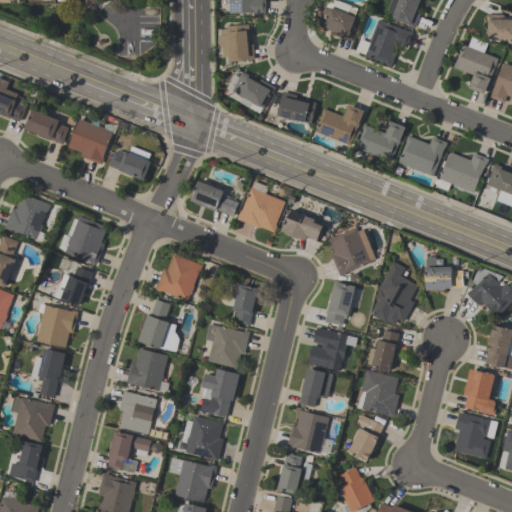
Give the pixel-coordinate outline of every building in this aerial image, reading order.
[(228,0),(265,0),(265,14),(260,14),(260,13),(228,13),(228,0)] [(414,29),(408,26),(391,19),(394,13),(387,11),(391,0),(422,0),(417,14),(419,15),(414,29)] [(316,26),(319,18),(320,18),(325,5),(326,6),(328,2),(356,12),(354,17),(358,18),(351,36),(352,36),(350,42),(334,36),(335,33),(316,26)] [(511,17),(511,40),(489,41),(489,39),(487,39),(487,22),(486,22),(486,15),(503,15),(503,17),(511,17)] [(399,46),(390,67),(386,65),(386,64),(364,56),(364,55),(355,51),(360,39),(369,43),(378,20),(408,32),(408,31),(413,33),(406,49),(399,46)] [(254,60),(229,62),(228,57),(223,58),(222,48),(218,49),(217,36),(220,36),(220,30),(226,30),(226,27),(248,25),(250,45),(252,45),(254,60)] [(469,89),(474,76),(453,67),(455,62),(455,63),(463,45),(467,47),(471,37),(487,44),(483,53),(497,59),(489,78),(491,79),(484,95),(469,89)] [(511,66),(511,98),(507,96),(504,103),(489,97),(491,92),(492,92),(503,63),(511,66)] [(242,72),(259,82),(261,80),(275,88),(272,94),(272,93),(263,109),(261,107),(260,109),(251,104),(249,108),(223,93),(229,82),(234,85),(242,72)] [(0,115),(0,78),(8,82),(6,89),(18,94),(17,95),(24,98),(22,102),(27,104),(20,122),(11,118),(10,120),(0,115)] [(311,124),(305,123),(305,124),(279,118),(279,116),(276,116),(282,92),(297,96),(296,98),(316,103),(311,124)] [(350,145),(315,132),(322,114),(321,114),(323,109),(344,117),(348,105),(364,111),(358,128),(357,128),(350,145)] [(69,128),(64,140),(65,140),(63,145),(24,129),(32,111),(62,123),(61,125),(69,128)] [(101,165),(80,157),(82,153),(68,148),(79,120),(98,127),(99,126),(105,129),(105,130),(113,133),(103,158),(104,158),(101,165)] [(355,148),(362,130),(364,125),(385,133),(390,122),(405,128),(392,162),(355,148)] [(432,177),(398,163),(406,142),(405,141),(408,136),(429,144),(432,137),(447,143),(445,148),(444,147),(432,177)] [(144,182),(118,171),(119,170),(109,166),(116,149),(128,154),(132,147),(150,155),(147,162),(151,164),(144,182)] [(436,187),(450,152),(470,160),(473,153),(488,159),(486,164),(485,163),(474,193),(450,184),(447,191),(436,187)] [(511,207),(496,200),(500,191),(492,188),(492,187),(487,184),(492,172),(490,171),(493,164),(511,170),(511,207)] [(239,203),(233,217),(215,210),(215,212),(190,203),(198,182),(206,185),(209,178),(218,182),(215,189),(227,194),(226,198),(239,203)] [(274,233),(259,227),(259,228),(237,220),(239,213),(241,214),(250,188),(251,188),(253,181),(268,187),(265,194),(285,201),(276,226),(277,226),(274,233)] [(12,207),(16,209),(21,193),(50,204),(48,211),(46,210),(41,224),(42,225),(40,231),(45,233),(42,241),(11,229),(11,230),(4,228),(12,207)] [(280,233),(290,211),(315,221),(314,224),(323,228),(317,243),(307,238),(305,242),(300,239),(299,241),(280,233)] [(107,227),(101,242),(104,243),(96,265),(89,262),(89,261),(65,251),(68,243),(67,243),(70,235),(71,236),(79,216),(107,227)] [(339,276),(331,255),(334,253),(328,239),(334,236),(334,237),(357,228),(358,230),(362,229),(374,258),(370,260),(371,263),(345,273),(346,274),(339,276)] [(0,240),(2,235),(18,241),(12,254),(16,255),(15,258),(16,258),(5,286),(4,285),(3,287),(0,285),(0,240)] [(155,288),(163,267),(167,269),(173,253),(200,264),(192,285),(194,285),(191,293),(189,292),(186,300),(161,290),(161,291),(155,288)] [(425,292),(425,258),(435,258),(435,268),(451,268),(451,271),(462,271),(462,286),(452,287),(452,289),(445,289),(445,291),(425,292)] [(370,314),(378,299),(375,297),(380,289),(378,288),(393,261),(404,268),(400,276),(417,286),(410,299),(414,302),(403,321),(398,319),(395,325),(387,321),(386,323),(370,314)] [(55,295),(64,273),(69,276),(70,274),(73,275),(77,266),(92,272),(79,305),(55,295)] [(467,293),(476,284),(472,280),(476,271),(484,269),(503,276),(497,282),(499,284),(498,285),(501,287),(504,283),(511,290),(511,300),(497,316),(481,301),(478,304),(467,293)] [(324,322),(328,307),(329,308),(335,280),(356,285),(349,315),(347,315),(346,318),(344,317),(342,325),(329,322),(329,323),(324,322)] [(249,325),(245,324),(245,323),(234,321),(237,310),(233,309),(235,299),(230,298),(233,284),(238,285),(239,282),(259,287),(255,306),(253,305),(249,325)] [(0,288),(14,294),(6,314),(7,314),(5,320),(4,320),(0,329),(0,288)] [(174,331),(176,333),(177,335),(179,338),(175,351),(161,348),(138,340),(148,314),(150,315),(156,299),(170,304),(165,319),(176,323),(174,331)] [(78,311),(73,333),(69,332),(65,346),(37,340),(41,320),(40,320),(42,312),(38,311),(39,303),(71,310),(71,309),(78,311)] [(237,369),(230,367),(231,366),(207,361),(212,340),(205,338),(208,323),(243,331),(244,330),(249,331),(244,354),(241,353),(237,369)] [(511,367),(485,361),(488,350),(487,350),(493,323),(511,327),(511,367)] [(317,327),(337,332),(337,333),(357,337),(355,346),(348,344),(344,359),(342,359),(340,370),(309,363),(313,344),(322,346),(322,344),(313,342),(317,327)] [(399,333),(391,369),(367,363),(371,347),(377,349),(379,339),(382,340),(384,330),(399,333)] [(126,382),(131,362),(136,363),(139,347),(168,354),(161,380),(168,382),(166,391),(126,382)] [(66,352),(61,376),(59,375),(54,396),(39,393),(42,380),(30,377),(35,355),(43,357),(45,348),(66,352)] [(327,398),(317,395),(314,406),(299,402),(307,366),(327,371),(326,372),(332,373),(327,398)] [(199,410),(202,397),(203,397),(206,386),(202,385),(205,372),(216,375),(218,367),(240,372),(234,400),(230,399),(226,416),(199,410)] [(494,415),(479,411),(479,410),(464,406),(467,394),(464,393),(470,367),(495,373),(489,398),(496,400),(494,408),(496,408),(494,415)] [(394,416),(356,407),(366,369),(398,377),(395,393),(399,394),(394,416)] [(147,434),(119,426),(123,410),(118,409),(123,390),(156,399),(147,434)] [(17,411),(10,409),(14,396),(20,397),(21,396),(48,403),(48,402),(54,403),(49,426),(45,425),(41,440),(12,433),(17,411)] [(329,417),(323,439),(324,439),(323,445),(322,444),(320,452),(294,446),(293,447),(286,446),(292,424),(297,425),(300,410),(329,417)] [(454,450),(459,428),(454,427),(458,411),(498,421),(494,437),(484,435),(483,438),(490,440),(486,458),(454,450)] [(349,450),(361,426),(356,424),(360,414),(383,425),(378,435),(379,436),(368,460),(349,450)] [(223,421),(219,438),(223,439),(218,460),(211,459),(212,458),(176,449),(178,440),(186,442),(187,436),(188,436),(194,415),(217,421),(217,420),(223,421)] [(106,467),(115,429),(120,430),(120,431),(134,434),(134,435),(151,439),(148,451),(147,451),(146,457),(135,454),(136,448),(131,447),(129,455),(130,455),(129,459),(137,461),(134,473),(111,467),(111,469),(106,467)] [(511,430),(511,469),(504,468),(508,451),(502,450),(507,429),(511,430)] [(12,462),(19,463),(25,440),(38,443),(38,442),(44,443),(41,453),(42,453),(40,464),(38,463),(34,482),(8,475),(12,462)] [(302,457),(299,467),(302,468),(303,462),(312,464),(308,479),(304,478),(300,494),(283,490),(282,491),(277,490),(287,452),(293,453),(293,454),(302,457)] [(216,465),(211,488),(207,487),(204,502),(174,495),(179,475),(168,472),(171,457),(183,460),(183,459),(206,464),(207,463),(216,465)] [(353,511),(341,488),(344,486),(339,475),(354,467),(360,478),(363,476),(375,499),(353,511)] [(98,511),(101,496),(98,495),(103,472),(112,474),(111,476),(136,481),(134,490),(135,491),(133,498),(132,497),(128,511),(98,511)] [(272,511),(277,495),(292,498),(289,511),(293,511),(272,511)] [(0,511),(0,504),(2,497),(10,499),(11,498),(18,500),(18,501),(33,505),(33,503),(40,505),(38,511),(0,511)] [(176,511),(177,508),(184,509),(186,502),(207,507),(205,511),(176,511)] [(377,511),(382,502),(393,507),(394,503),(415,511),(377,511)]
